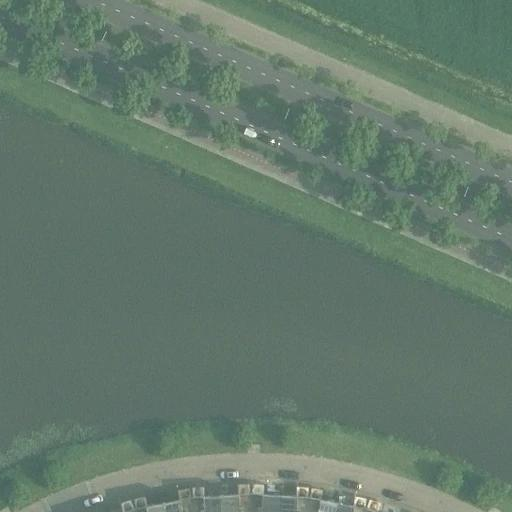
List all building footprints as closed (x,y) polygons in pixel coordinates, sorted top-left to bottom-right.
[(251,511),(251,494),(222,496),(222,511),(251,511)] [(279,511),(280,496),(251,494),(251,511),(279,511)] [(222,511),(222,496),(192,498),(194,511),(222,511)] [(280,496),(279,511),(307,511),(309,498),(280,496)] [(194,511),(192,498),(165,504),(164,504),(165,511),(194,511)] [(309,498),(307,511),(336,511),(338,504),(309,498)]
